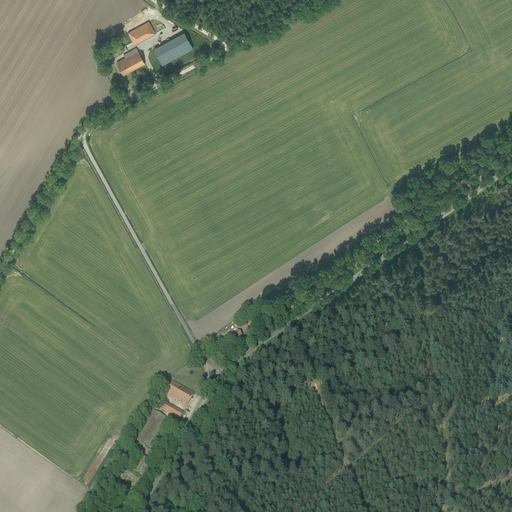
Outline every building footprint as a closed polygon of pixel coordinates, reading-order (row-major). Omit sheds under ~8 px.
[(149,22),(144,24),(128,33),(133,43),(154,32),(149,22)] [(184,32),(153,49),(162,65),(193,48),(184,32)] [(117,63),(121,71),(123,75),(145,64),(136,48),(123,55),(125,58),(117,63)] [(246,323),(241,326),(246,332),(252,329),(251,328),(255,325),(249,317),(244,321),(246,323)] [(233,343),(242,337),(237,331),(228,337),(233,343)] [(172,382),(170,387),(165,395),(186,407),(194,394),(172,382)] [(161,411),(174,418),(179,420),(183,413),(166,403),(161,411)] [(136,440),(146,445),(150,448),(167,419),(152,411),(136,440)] [(169,417),(166,422),(178,430),(182,425),(169,417)] [(138,455),(130,469),(144,477),(152,462),(138,455)]
